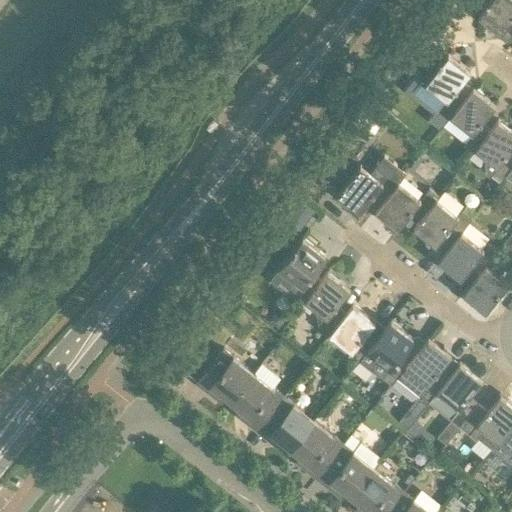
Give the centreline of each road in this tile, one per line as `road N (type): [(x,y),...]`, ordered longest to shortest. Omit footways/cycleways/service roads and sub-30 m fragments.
road 1 (secondary): [(0,470),(185,239),(209,196)]
road 2 (secondary): [(209,196),(97,309),(0,428)]
road 3 (secondary): [(209,196),(363,0)]
road 4 (residential): [(493,353),(335,239)]
road 5 (residential): [(266,511),(142,415)]
road 6 (residential): [(56,511),(142,415)]
